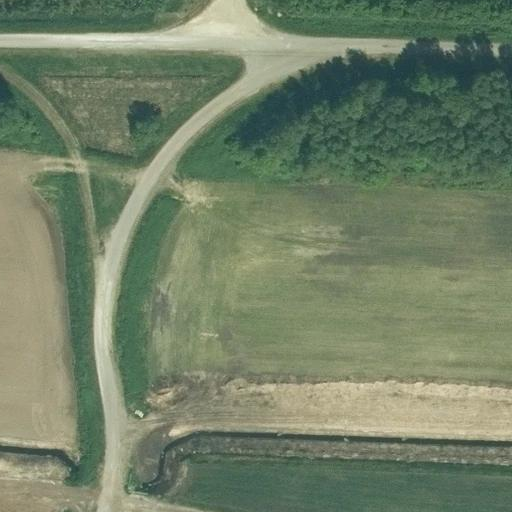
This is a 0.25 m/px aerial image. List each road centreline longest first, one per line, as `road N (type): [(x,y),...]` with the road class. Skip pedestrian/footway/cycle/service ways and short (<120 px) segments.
road 1 (track): [(338,47),(252,67),(201,102),(147,160),(116,224),(100,298),(107,463),(93,511)]
road 2 (unclassified): [(511,54),(0,34)]
